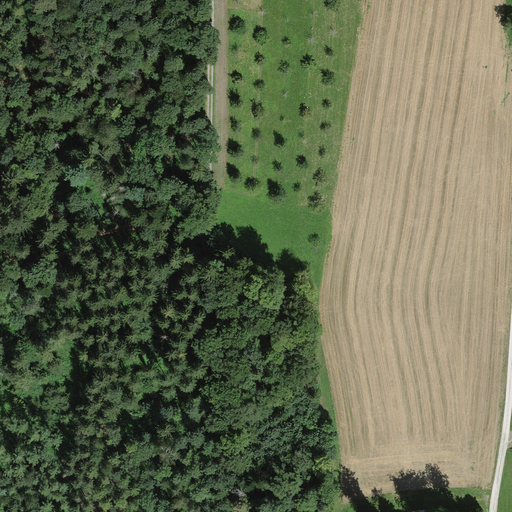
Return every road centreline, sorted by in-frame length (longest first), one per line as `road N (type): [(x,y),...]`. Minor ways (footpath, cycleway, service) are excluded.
road 1 (track): [(207,0),(202,249),(231,511)]
road 2 (residential): [(511,357),(493,491)]
